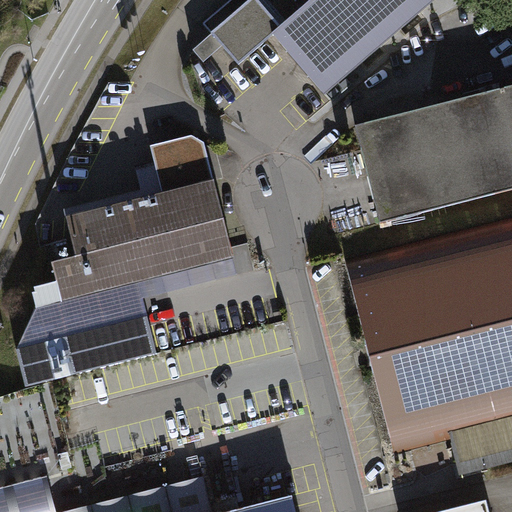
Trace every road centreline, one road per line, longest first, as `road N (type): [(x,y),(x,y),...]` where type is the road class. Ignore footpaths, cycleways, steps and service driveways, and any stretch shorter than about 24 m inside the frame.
road 1 (unclassified): [(357,511),(265,159),(169,98),(163,73),(202,0)]
road 2 (secondary): [(103,0),(0,181)]
